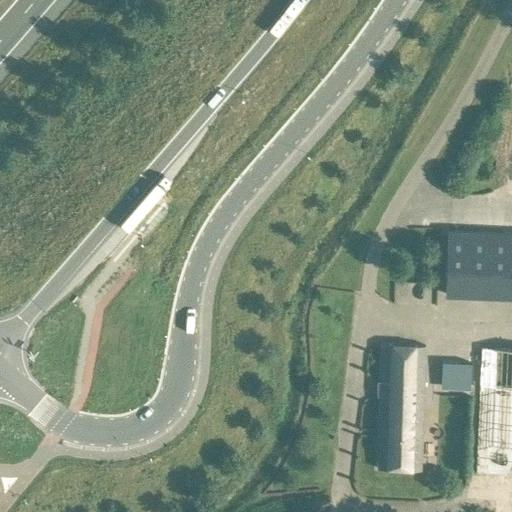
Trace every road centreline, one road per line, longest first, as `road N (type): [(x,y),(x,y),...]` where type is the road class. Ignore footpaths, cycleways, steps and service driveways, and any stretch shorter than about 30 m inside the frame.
road 1 (unclassified): [(0,368),(84,433),(133,433),(151,424),(182,383),(189,294),(222,215),(399,0)]
road 2 (motorway): [(0,345),(299,0)]
road 3 (unclassified): [(369,307),(378,247),(511,26)]
